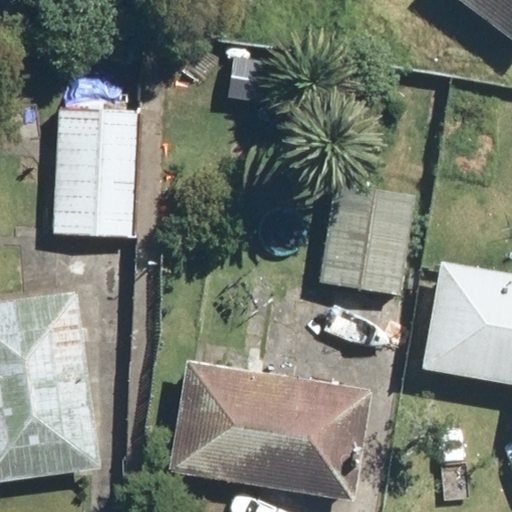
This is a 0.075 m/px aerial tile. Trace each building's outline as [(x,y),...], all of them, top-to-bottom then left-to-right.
[(511,0),(450,0),(511,47),(511,0)] [(52,233),(129,238),(137,111),(60,106),(52,233)] [(342,198),(324,276),(378,288),(395,210),(342,198)] [(511,286),(440,274),(420,383),(511,399),(511,286)] [(0,482),(101,470),(79,293),(0,302),(0,482)] [(198,375),(181,468),(337,496),(354,404),(198,375)]
